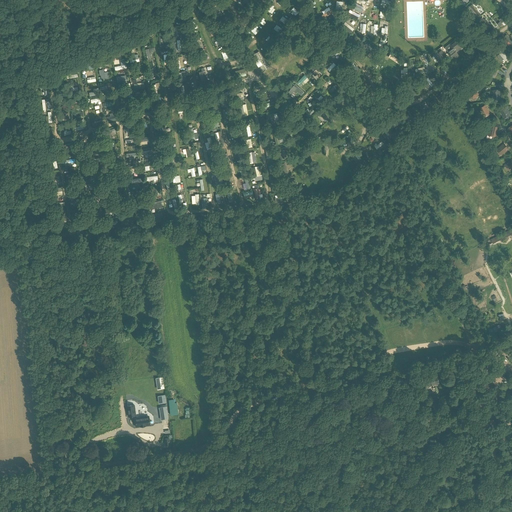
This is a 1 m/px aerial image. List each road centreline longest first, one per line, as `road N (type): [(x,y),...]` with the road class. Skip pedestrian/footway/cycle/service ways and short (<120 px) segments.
road 1 (track): [(246,82),(268,202),(168,214),(150,113)]
road 2 (unclassified): [(0,483),(219,448),(237,409)]
road 3 (track): [(237,409),(385,353),(487,342)]
road 4 (track): [(511,426),(498,413),(431,257),(451,247)]
road 5 (track): [(255,79),(57,140)]
